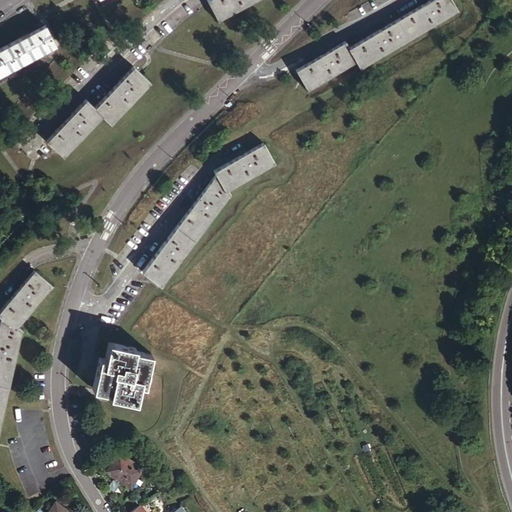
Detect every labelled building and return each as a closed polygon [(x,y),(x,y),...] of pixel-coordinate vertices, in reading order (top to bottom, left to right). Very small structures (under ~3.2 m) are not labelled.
[(209,0),(207,2),(208,4),(218,22),(258,0),(209,0)] [(344,42),(295,71),(307,91),(356,63),(359,68),(457,11),(450,0),(430,0),(348,48),(344,42)] [(44,26),(0,49),(0,73),(54,46),(44,26)] [(133,68),(93,108),(103,117),(110,124),(150,85),(135,70),(133,68)] [(85,100),(46,140),(63,157),(103,117),(93,108),(85,100)] [(213,171),(215,175),(226,190),(274,164),(263,143),(245,153),(213,171)] [(215,175),(141,272),(160,286),(229,195),(226,190),(215,175)] [(0,316),(17,327),(52,284),(34,270),(33,270),(0,309),(0,316)] [(0,425),(22,330),(17,327),(0,316),(0,425)] [(135,347),(109,340),(104,359),(102,365),(108,367),(103,390),(109,392),(108,395),(135,401),(140,384),(144,385),(152,354),(134,349),(135,347)] [(108,367),(102,365),(104,359),(99,357),(92,388),(103,390),(108,367)] [(107,471),(131,486),(142,469),(118,454),(107,471)] [(49,511),(68,511),(56,503),(49,511)] [(146,511),(141,503),(128,511),(146,511)]
